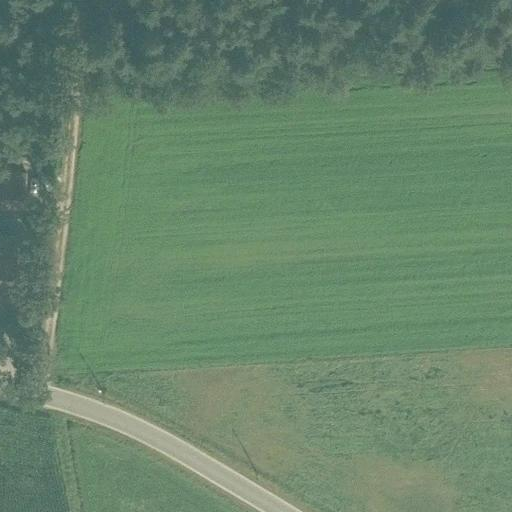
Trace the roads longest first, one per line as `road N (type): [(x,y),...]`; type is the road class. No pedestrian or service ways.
road 1 (track): [(42,389),(81,0)]
road 2 (unclassified): [(297,511),(122,413),(0,379)]
